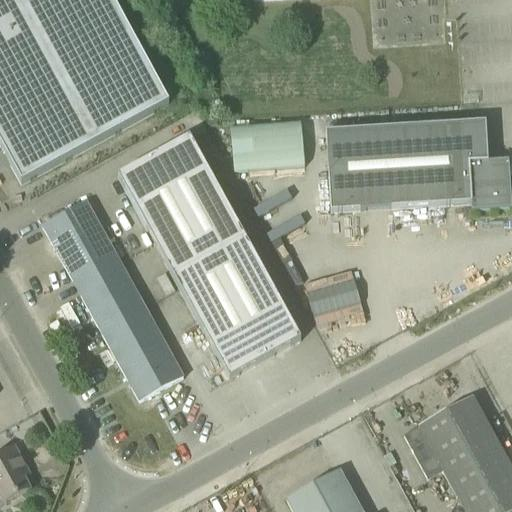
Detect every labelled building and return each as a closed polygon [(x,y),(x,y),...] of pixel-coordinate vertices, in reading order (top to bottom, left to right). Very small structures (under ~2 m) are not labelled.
[(108,0),(0,0),(0,149),(21,188),(168,109),(108,0)] [(488,166),(485,126),(325,137),(331,216),(471,207),(472,216),(511,213),(508,165),(488,166)] [(223,131),(226,175),(297,172),(294,128),(223,131)] [(300,344),(189,141),(117,181),(228,384),(300,344)] [(86,206),(42,230),(139,406),(183,382),(106,241),(86,206)] [(418,431),(442,475),(462,511),(511,511),(511,474),(472,402),(418,431)] [(442,475),(418,431),(403,439),(427,484),(442,475)] [(0,459),(0,499),(4,507),(29,493),(22,481),(28,478),(14,452),(0,459)] [(286,503),(291,511),(359,511),(339,474),(286,503)]
